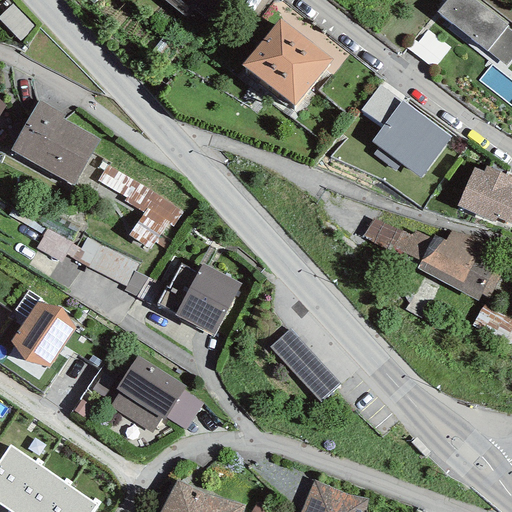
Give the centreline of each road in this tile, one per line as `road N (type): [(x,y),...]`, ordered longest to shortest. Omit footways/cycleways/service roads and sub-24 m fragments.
road 1 (tertiary): [(172,144),(492,475)]
road 2 (residential): [(123,511),(143,479),(173,457),(197,446),(243,443),(290,451),(456,511)]
road 3 (residential): [(300,0),(511,150)]
road 4 (residential): [(0,53),(146,148),(172,144)]
road 5 (tertiary): [(37,0),(172,144)]
